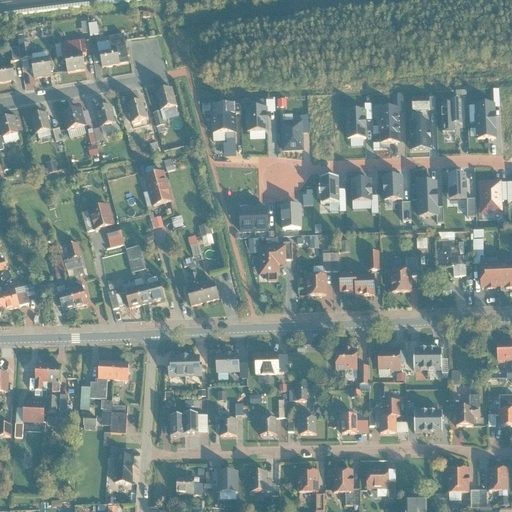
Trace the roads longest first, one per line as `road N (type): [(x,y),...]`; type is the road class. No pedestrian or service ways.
road 1 (residential): [(511,453),(146,456)]
road 2 (residential): [(155,336),(511,319)]
road 3 (residential): [(511,161),(311,168),(280,177)]
road 4 (residential): [(0,341),(155,336)]
road 5 (residential): [(153,80),(0,104)]
road 6 (residential): [(155,336),(146,456)]
